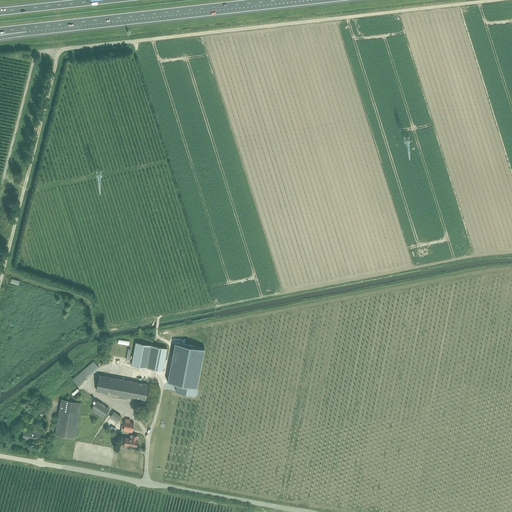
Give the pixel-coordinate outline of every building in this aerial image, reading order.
[(163,370),(167,348),(136,342),(131,364),(163,370)] [(204,348),(174,342),(167,381),(197,387),(204,348)] [(78,385),(99,367),(93,360),(72,379),(78,385)] [(145,400),(148,384),(99,374),(96,390),(145,400)] [(74,437),(81,402),(61,398),(55,434),(74,437)] [(104,417),(109,409),(97,400),(91,409),(104,417)] [(121,416),(113,411),(109,417),(117,422),(121,416)] [(129,419),(124,419),(123,431),(132,432),(133,422),(129,422),(129,419)] [(38,440),(40,431),(33,430),(33,431),(24,430),(23,438),(28,439),(28,438),(38,440)] [(130,434),(130,438),(125,437),(124,444),(137,446),(138,440),(137,440),(137,436),(130,434)]
